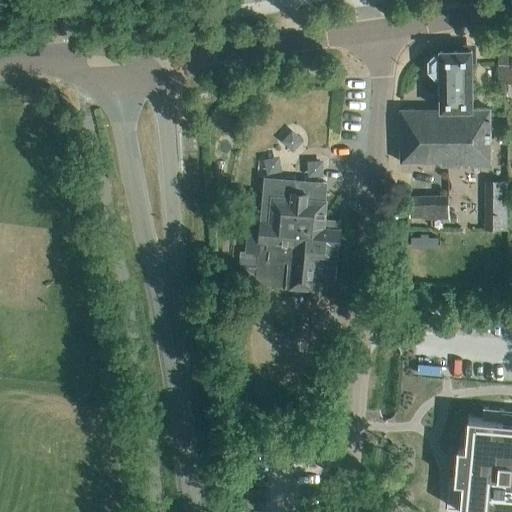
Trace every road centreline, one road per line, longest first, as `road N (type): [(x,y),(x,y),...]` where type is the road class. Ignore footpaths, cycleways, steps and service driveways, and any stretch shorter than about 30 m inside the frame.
road 1 (residential): [(346,511),(381,78),(375,31)]
road 2 (secondary): [(170,318),(177,299),(166,134),(151,78)]
road 3 (secondary): [(111,94),(158,299),(170,318)]
road 4 (secondary): [(191,511),(170,318)]
road 5 (secondary): [(151,78),(198,55),(294,41)]
road 6 (secondary): [(375,31),(511,11)]
